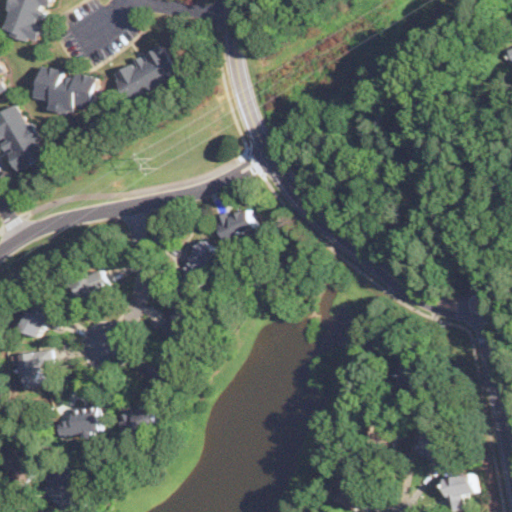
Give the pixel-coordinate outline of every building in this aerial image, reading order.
[(53,0),(51,8),(43,5),(41,11),(47,13),(44,21),(38,19),(36,25),(43,28),(39,41),(31,39),(30,42),(12,36),(14,32),(6,29),(12,12),(9,11),(12,0),(53,0)] [(169,42),(116,69),(132,100),(185,73),(169,42)] [(0,94),(11,89),(3,75),(10,71),(0,51),(0,94)] [(103,74),(45,63),(39,96),(54,99),(52,108),(79,113),(80,105),(96,108),(103,74)] [(0,130),(22,171),(54,154),(25,100),(0,113),(0,130)] [(225,238),(257,225),(250,207),(231,214),(230,210),(217,215),(225,238)] [(184,267),(200,279),(222,250),(205,237),(184,267)] [(114,284),(104,266),(71,283),(81,302),(114,284)] [(161,328),(174,337),(181,327),(188,332),(201,314),(204,315),(212,304),(189,291),(183,301),(180,300),(161,328)] [(62,328),(69,313),(40,299),(26,328),(45,337),(51,323),(62,328)] [(18,354),(57,348),(58,361),(43,363),(46,374),(50,375),(52,378),(52,382),(49,385),(29,388),(28,375),(20,376),(18,354)] [(403,387),(432,394),(441,358),(412,350),(403,387)] [(146,369),(169,390),(188,367),(173,354),(164,366),(156,359),(146,369)] [(120,417),(132,440),(165,423),(154,401),(120,417)] [(73,407),(101,402),(105,429),(63,436),(60,421),(75,418),(73,407)] [(373,414),(373,444),(399,444),(399,414),(373,414)] [(419,455),(448,460),(453,431),(423,426),(419,455)] [(30,434),(37,443),(28,450),(42,466),(24,485),(15,474),(19,471),(15,466),(12,469),(2,458),(30,434)] [(49,486),(69,511),(75,511),(93,497),(72,468),(69,470),(64,464),(47,476),(53,482),(49,486)] [(358,508),(378,482),(355,465),(335,491),(358,508)] [(447,478),(455,506),(464,503),(462,496),(482,491),(476,470),(447,478)]
